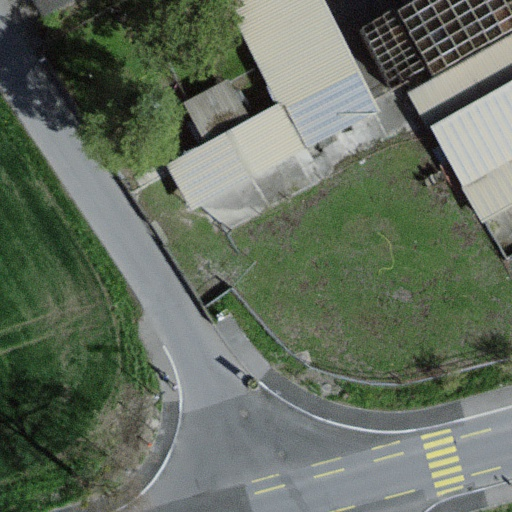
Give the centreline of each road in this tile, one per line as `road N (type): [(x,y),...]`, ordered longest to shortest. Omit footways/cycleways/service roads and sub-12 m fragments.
road 1 (unclassified): [(0,53),(132,245),(290,506)]
road 2 (tertiary): [(511,444),(290,506)]
